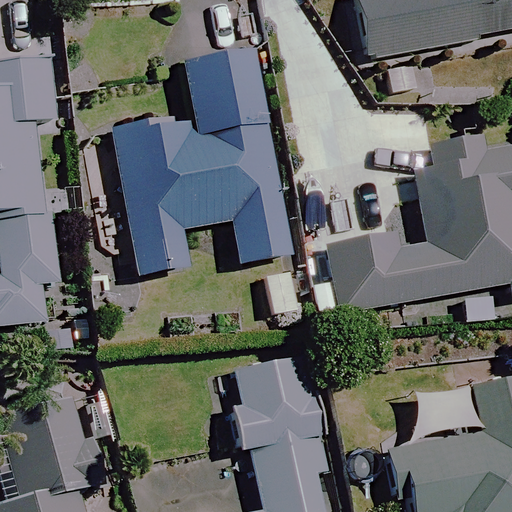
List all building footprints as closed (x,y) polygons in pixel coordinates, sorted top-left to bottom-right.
[(511,0),(350,0),(337,3),(352,71),(511,37),(511,0)] [(277,261),(242,53),(160,67),(170,124),(98,136),(123,282),(178,273),(172,237),(216,230),(223,270),(277,261)] [(41,127),(39,71),(0,71),(0,331),(34,330),(33,291),(48,291),(45,223),(26,224),(23,128),(41,127)] [(329,317),(445,300),(449,325),(504,317),(502,305),(511,303),(511,147),(480,152),(477,129),(432,136),(449,251),(370,263),(367,244),(319,251),(329,317)] [(321,479),(301,362),(224,375),(230,413),(215,415),(222,458),(239,455),(248,511),(324,511),(325,510),(309,511),(304,482),(321,479)] [(511,511),(511,380),(395,401),(404,453),(384,456),(394,511),(511,511)] [(87,491),(63,401),(0,417),(0,454),(13,504),(0,506),(0,511),(41,511),(39,504),(87,491)]
